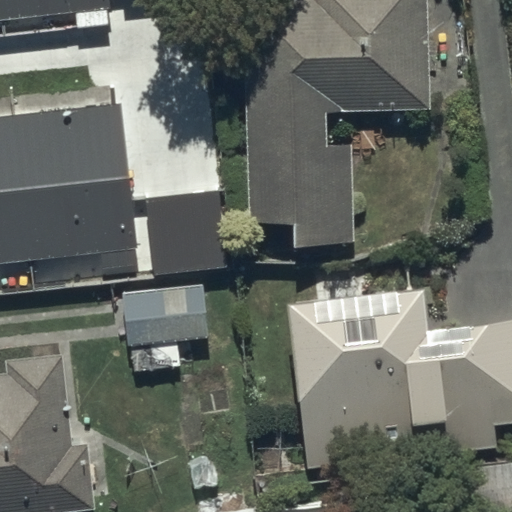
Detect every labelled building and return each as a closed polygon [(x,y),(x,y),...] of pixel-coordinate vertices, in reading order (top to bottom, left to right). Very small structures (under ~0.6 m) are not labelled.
[(111,0),(0,0),(0,24),(77,16),(79,31),(112,28),(110,12),(113,12),(111,0)] [(433,113),(430,0),(249,0),(253,228),(298,227),(298,249),(357,248),(356,149),(331,149),(330,115),(433,113)] [(0,266),(140,252),(125,107),(0,120),(0,266)] [(148,197),(156,279),(232,273),(225,190),(148,197)] [(131,351),(212,343),(206,290),(125,298),(131,351)] [(511,430),(511,327),(435,337),(431,296),(291,312),(310,473),(501,452),(498,432),(511,430)] [(0,511),(99,511),(92,448),(77,449),(67,359),(8,365),(10,378),(0,379),(0,511)]
